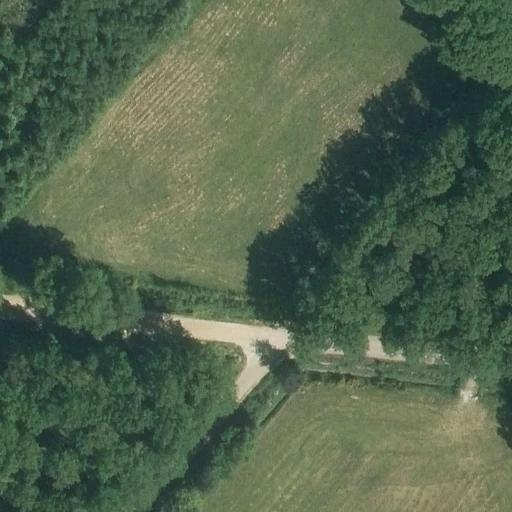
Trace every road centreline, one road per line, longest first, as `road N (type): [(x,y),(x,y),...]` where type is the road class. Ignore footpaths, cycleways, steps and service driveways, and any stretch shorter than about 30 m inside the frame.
road 1 (track): [(131,511),(286,338),(511,361)]
road 2 (track): [(0,306),(286,338)]
